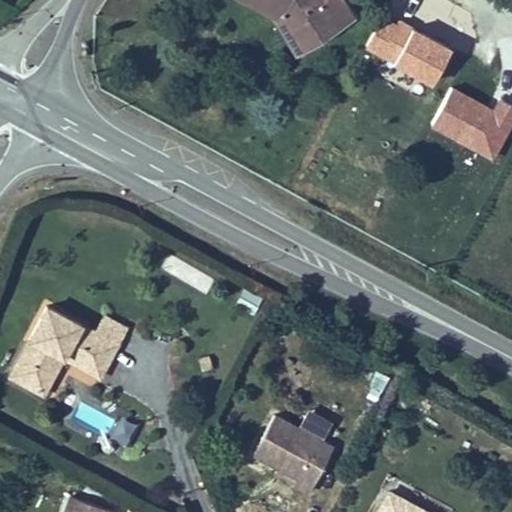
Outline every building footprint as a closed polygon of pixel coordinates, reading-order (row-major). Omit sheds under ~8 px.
[(265,0),(283,10),(301,12),(320,40),(362,7),(356,0),(265,0)] [(310,48),(320,40),(301,12),(283,10),(310,48)] [(167,255),(159,271),(207,293),(214,277),(167,255)] [(254,309),(262,294),(244,285),(236,299),(254,309)] [(40,312),(3,381),(34,397),(54,360),(58,352),(69,358),(73,350),(104,366),(112,350),(40,312)] [(58,352),(54,360),(96,382),(104,366),(73,350),(69,358),(58,352)] [(112,432),(125,439),(135,422),(122,415),(112,432)] [(266,422),(247,457),(271,470),(289,480),(286,486),(301,494),(323,454),(266,422)] [(268,476),(286,486),(289,480),(271,470),(268,476)] [(410,511),(382,497),(373,511),(410,511)] [(59,511),(91,511),(63,502),(59,511)]
